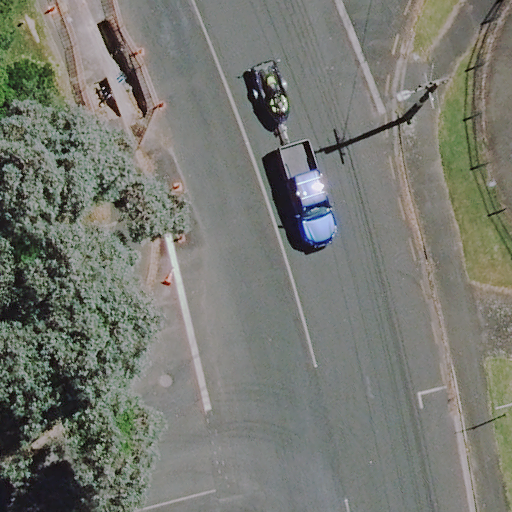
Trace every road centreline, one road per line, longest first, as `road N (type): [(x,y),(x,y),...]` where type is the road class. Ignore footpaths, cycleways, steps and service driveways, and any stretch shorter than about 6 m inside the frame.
road 1 (tertiary): [(340,459),(296,295),(193,0)]
road 2 (residential): [(340,459),(137,511)]
